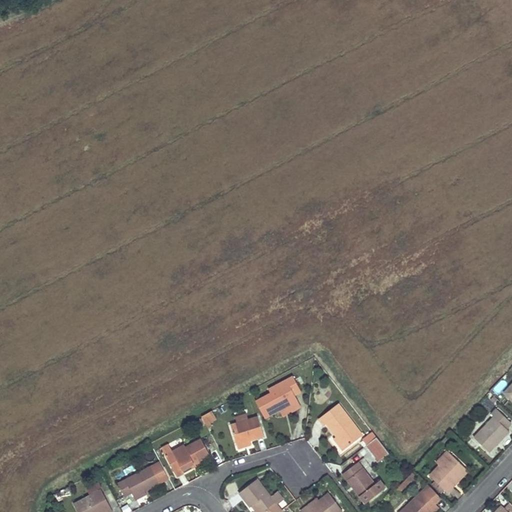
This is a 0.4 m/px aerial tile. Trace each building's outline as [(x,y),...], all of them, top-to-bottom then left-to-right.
[(271,394),(256,401),(265,418),(280,410),(282,409),(280,406),(284,404),(286,407),(297,401),(295,396),(302,392),(294,377),(275,386),(277,390),(271,394)] [(280,406),(282,409),(280,410),(281,414),(300,405),(297,401),(286,407),(284,404),(280,406)] [(339,403),(319,418),(325,426),(328,424),(337,436),(346,448),(363,436),(339,403)] [(511,423),(497,409),(492,414),(494,417),(474,437),(489,452),(509,431),(507,429),(511,423)] [(212,411),(202,416),(206,424),(216,419),(212,411)] [(258,416),(231,424),(237,445),(250,441),(264,437),(258,416)] [(344,450),(346,448),(337,436),(335,437),(344,450)] [(185,443),(165,453),(177,477),(193,468),(191,464),(201,459),(210,455),(201,438),(186,446),(185,443)] [(389,453),(377,438),(366,445),(379,461),(389,453)] [(467,469),(451,454),(430,476),(447,493),(454,487),(452,484),(467,469)] [(191,464),(193,468),(203,463),(201,459),(191,464)] [(161,462),(118,484),(125,496),(132,493),(135,497),(146,491),(170,478),(161,462)] [(359,462),(344,474),(351,484),(354,482),(358,488),(356,489),(366,504),(387,488),(381,480),(376,484),(359,462)] [(114,463),(101,470),(104,477),(117,470),(114,463)] [(467,469),(452,484),(454,487),(469,471),(467,469)] [(280,511),(282,511),(258,479),(240,492),(250,507),(255,504),(260,511),(280,511)] [(118,484),(110,488),(118,503),(126,499),(125,496),(118,484)] [(429,485),(400,511),(432,511),(438,507),(435,503),(441,498),(429,485)] [(101,489),(74,502),(78,511),(103,511),(105,511),(104,511),(112,511),(113,511),(101,489)] [(146,491),(135,497),(136,501),(148,495),(146,491)] [(308,505),(302,510),(303,511),(340,511),(341,511),(328,495),(311,508),(308,505)] [(511,511),(511,504),(510,502),(505,508),(500,511),(511,511)]
